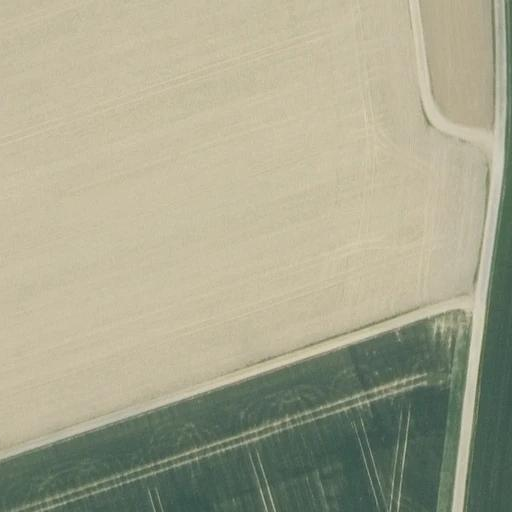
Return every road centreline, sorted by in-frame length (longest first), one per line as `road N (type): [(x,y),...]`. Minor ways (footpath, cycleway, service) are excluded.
road 1 (track): [(459,511),(506,116),(502,0)]
road 2 (track): [(478,304),(438,309),(0,457)]
road 3 (track): [(506,116),(444,116),(422,0)]
